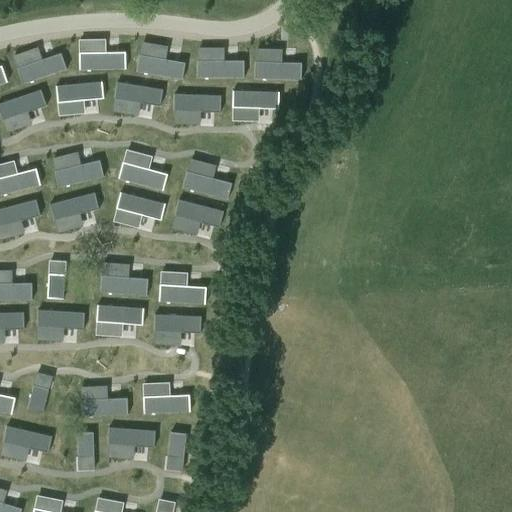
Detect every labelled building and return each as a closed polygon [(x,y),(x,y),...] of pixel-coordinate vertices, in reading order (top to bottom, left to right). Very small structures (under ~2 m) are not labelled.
[(125,52),(78,53),(79,71),(126,70),(125,52)] [(66,70),(61,54),(17,69),(23,85),(66,70)] [(136,72),(182,80),(184,63),(139,55),(136,72)] [(197,78),(243,78),(243,61),(197,61),(197,78)] [(301,80),(301,62),(255,61),(255,79),(301,80)] [(57,103),(103,99),(101,82),(55,87),(57,103)] [(114,99),(160,106),(163,90),(117,83),(114,99)] [(0,114),(2,121),(46,106),(40,90),(0,104),(0,114)] [(278,109),(278,92),(232,91),(232,108),(278,109)] [(175,95),(174,111),(220,113),(220,97),(175,95)] [(103,177),(100,161),(54,172),(58,188),(103,177)] [(167,174),(122,162),(118,179),(162,191),(167,174)] [(0,178),(0,195),(40,185),(36,169),(0,178)] [(187,172),(183,188),(227,200),(231,184),(187,172)] [(160,220),(165,204),(120,193),(116,209),(160,220)] [(50,205),(54,221),(98,209),(94,194),(50,205)] [(0,227),(40,217),(35,201),(0,209),(0,227)] [(223,212),(178,201),(174,216),(219,228),(223,212)] [(48,274),(47,299),(63,299),(64,275),(48,274)] [(101,276),(100,293),(146,296),(148,279),(101,276)] [(0,284),(0,301),(32,300),(31,284),(0,284)] [(205,288),(159,285),(159,302),(205,305),(205,288)] [(142,326),(143,310),(97,306),(96,322),(142,326)] [(83,330),(83,314),(38,311),(37,328),(83,330)] [(23,313),(0,314),(0,330),(23,330),(23,313)] [(200,333),(200,317),(155,316),(154,332),(200,333)] [(33,386),(27,409),(42,413),(48,389),(33,386)] [(15,398),(0,395),(0,412),(11,415),(15,398)] [(189,395),(143,397),(144,414),(190,412),(189,395)] [(82,417),(128,415),(127,398),(81,400),(82,417)] [(51,437),(6,427),(2,443),(47,453),(51,437)] [(108,429),(107,445),(154,448),(155,432),(108,429)] [(92,433),(77,434),(78,458),(93,457),(92,433)] [(170,433),(168,457),(183,459),(186,434),(170,433)] [(20,511),(22,509),(0,502),(0,511),(20,511)]
